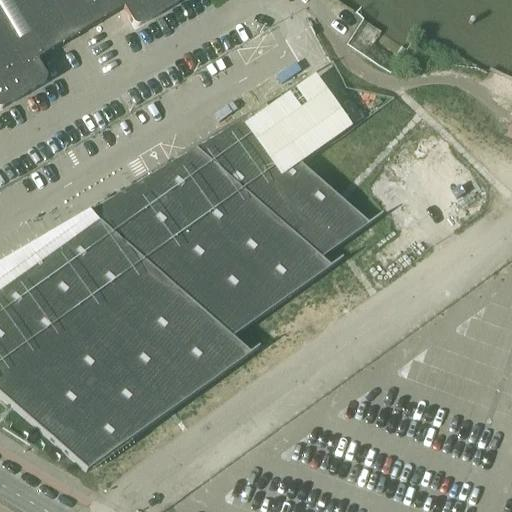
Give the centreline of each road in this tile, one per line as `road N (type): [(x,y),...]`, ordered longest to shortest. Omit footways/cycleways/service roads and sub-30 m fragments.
road 1 (unclassified): [(107,511),(511,222)]
road 2 (unclassified): [(0,152),(241,6),(239,0)]
